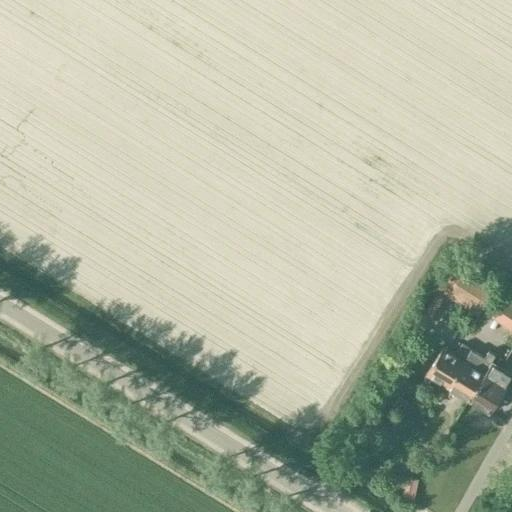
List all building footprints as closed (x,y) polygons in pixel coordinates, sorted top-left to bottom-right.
[(458,274),(445,291),(464,305),(477,288),(458,274)] [(511,303),(502,297),(491,314),(511,327),(511,303)] [(447,385),(470,348),(461,343),(452,353),(441,346),(425,372),(447,385)] [(467,398),(483,372),(490,361),(495,354),(488,349),(484,356),(470,348),(447,385),(467,398)] [(483,372),(467,398),(489,411),(504,386),(511,391),(511,373),(490,361),(483,372)]
